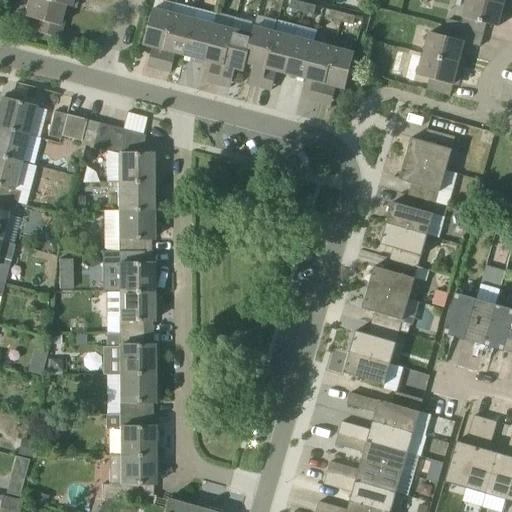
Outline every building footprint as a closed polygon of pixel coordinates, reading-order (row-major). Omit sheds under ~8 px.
[(60,19),(64,6),(64,5),(45,0),(27,0),(23,17),(35,20),(33,32),(55,38),(60,19)] [(45,0),(64,5),(64,6),(75,9),(77,2),(76,0),(45,0)] [(173,14),(176,4),(159,0),(156,0),(154,9),(144,45),(164,50),(173,14)] [(302,11),(304,2),(295,0),(291,0),(290,8),(302,11)] [(508,13),(510,7),(482,0),(467,0),(460,30),(483,36),(487,24),(498,27),(501,15),(504,15),(508,13)] [(304,2),(302,11),(314,14),(316,6),(304,2)] [(341,21),(343,13),(331,10),(329,18),(341,21)] [(343,13),(341,21),(353,24),(355,16),(343,13)] [(193,19),(173,14),(164,50),(184,55),(193,19)] [(184,55),(203,61),(213,24),(193,19),(184,55)] [(203,61),(223,66),(233,29),(213,24),(203,61)] [(252,76),(262,79),(274,32),(254,27),(252,35),(245,63),(246,64),(255,66),(252,76)] [(245,63),(252,35),(233,29),(223,66),(224,66),(221,76),(232,79),(235,69),(244,71),(246,64),(245,63)] [(480,47),(483,36),(460,30),(457,40),(430,32),(424,54),(459,63),(462,52),(465,52),(469,50),(470,44),(480,47)] [(285,74),(294,37),(274,32),(262,79),(263,79),(266,69),(285,74)] [(304,79),(313,43),(294,37),(285,74),(304,79)] [(324,84),(334,48),(313,43),(304,79),(324,84)] [(345,89),(350,70),(355,53),(334,48),(324,84),(345,89)] [(456,75),(459,63),(424,54),(418,76),(430,79),(427,90),(450,97),(453,85),(456,86),(460,83),(462,76),(456,75)] [(34,108),(18,103),(0,99),(0,100),(0,128),(27,135),(34,108)] [(66,115),(54,112),(48,137),(60,140),(61,137),(66,115)] [(128,112),(124,127),(143,132),(147,117),(128,112)] [(80,142),(86,120),(66,115),(61,137),(80,142)] [(92,148),(98,124),(86,120),(80,142),(80,145),(92,148)] [(104,151),(111,127),(98,124),(92,148),(104,151)] [(144,135),(111,127),(104,151),(106,152),(107,183),(117,183),(152,183),(152,154),(127,154),(128,146),(143,146),(144,135)] [(0,157),(20,163),(27,135),(0,128),(0,157)] [(446,170),(452,149),(456,138),(428,130),(424,142),(411,138),(405,159),(446,170)] [(13,190),(20,163),(0,157),(0,199),(10,202),(10,203),(17,204),(20,192),(13,190)] [(440,192),(446,170),(405,159),(399,180),(412,184),(409,195),(437,203),(446,206),(449,195),(440,192)] [(117,211),(152,211),(152,183),(117,183),(117,211)] [(393,202),(387,223),(428,235),(437,203),(409,195),(406,206),(393,202)] [(0,240),(10,203),(10,202),(0,199),(0,240)] [(118,252),(144,252),(143,240),(153,239),(152,211),(117,211),(118,252)] [(511,220),(501,216),(496,232),(511,237),(511,220)] [(419,267),(428,235),(387,223),(381,245),(394,248),(390,259),(419,267)] [(14,246),(0,241),(0,284),(3,285),(14,246)] [(118,293),(153,293),(153,264),(144,264),(144,252),(118,252),(118,293)] [(72,258),(58,259),(60,289),(74,288),(72,258)] [(410,299),(419,267),(390,259),(387,270),(374,267),(368,288),(410,299)] [(477,299),(465,340),(485,345),(497,305),(501,290),(481,284),(477,299)] [(401,332),(410,299),(368,288),(362,309),(375,313),(372,324),(401,332)] [(153,321),(153,293),(118,293),(118,294),(106,294),(106,313),(118,313),(119,334),(144,334),(144,321),(153,321)] [(444,334),(445,335),(446,335),(446,334),(465,340),(477,299),(456,293),(444,334)] [(485,345),(505,351),(511,327),(511,308),(497,305),(485,345)] [(393,364),(401,332),(372,324),(369,335),(356,331),(350,352),(393,364)] [(119,334),(119,374),(154,374),(154,346),(144,346),(144,334),(119,334)] [(387,386),(393,364),(350,352),(344,373),(387,386)] [(30,361),(27,373),(41,376),(44,364),(30,361)] [(426,387),(430,374),(407,367),(403,380),(426,387)] [(154,403),(154,374),(119,374),(105,374),(106,415),(145,415),(145,403),(154,403)] [(402,382),(400,389),(422,395),(424,388),(402,382)] [(420,412),(423,400),(396,392),(392,404),(420,412)] [(392,404),(379,400),(378,401),(350,393),(347,404),(376,412),(374,421),(415,433),(427,437),(433,415),(420,412),(392,404)] [(106,429),(119,429),(120,456),(154,456),(154,427),(145,427),(145,415),(106,415),(106,429)] [(466,489),(486,419),(475,416),(466,445),(459,443),(459,442),(457,441),(445,483),(466,489)] [(486,494),(498,454),(489,451),(497,422),(486,419),(466,489),(486,494)] [(415,433),(374,421),(371,430),(342,421),(339,433),(409,453),(415,433)] [(403,473),(409,453),(339,433),(336,444),(364,452),(362,461),(403,473)] [(506,500),(511,479),(511,436),(506,456),(498,454),(486,494),(483,506),(503,511),(506,500)] [(34,457),(37,443),(21,440),(18,454),(34,457)] [(20,497),(30,460),(16,456),(6,493),(20,497)] [(154,456),(120,456),(109,456),(109,484),(102,484),(102,498),(120,498),(120,497),(145,496),(145,485),(155,485),(154,456)] [(397,493),(403,473),(362,461),(360,470),(331,461),(327,473),(397,493)] [(433,468),(429,479),(438,482),(441,471),(433,468)] [(386,511),(391,511),(397,493),(327,473),(324,484),(353,493),(350,501),(386,511)] [(434,486),(423,483),(420,495),(431,497),(434,486)] [(0,511),(18,511),(21,502),(2,497),(0,503),(0,511)] [(193,511),(195,507),(166,498),(163,507),(152,504),(149,511),(193,511)] [(386,511),(350,501),(348,510),(319,501),(316,511),(386,511)]
